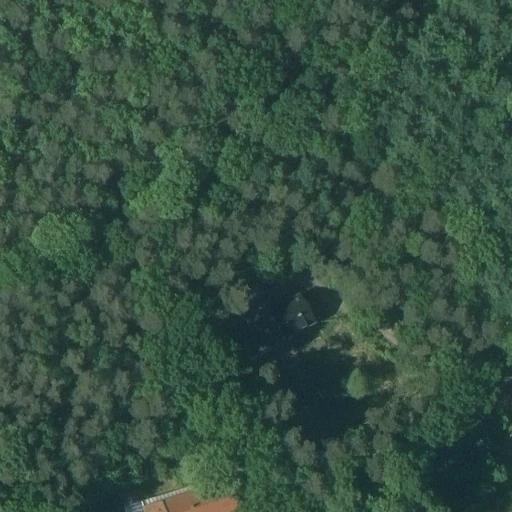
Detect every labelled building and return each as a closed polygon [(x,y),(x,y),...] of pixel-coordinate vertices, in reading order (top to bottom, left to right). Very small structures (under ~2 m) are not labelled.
[(262,296),(243,307),(250,319),(269,308),(262,296)] [(298,299),(269,315),(283,340),(312,324),(298,299)] [(245,476),(234,480),(241,503),(252,499),(245,476)] [(237,511),(229,485),(187,498),(191,511),(237,511)] [(191,511),(187,498),(143,511),(191,511)]
